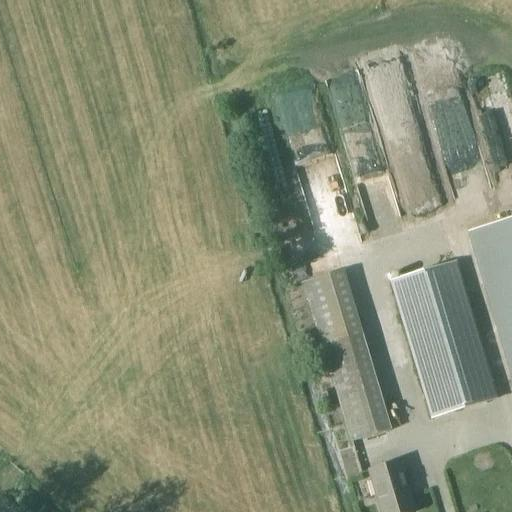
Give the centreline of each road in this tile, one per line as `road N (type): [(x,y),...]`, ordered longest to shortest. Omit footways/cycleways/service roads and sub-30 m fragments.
road 1 (unclassified): [(440,227),(385,250),(370,267),(370,303),(422,455)]
road 2 (unclassified): [(440,227),(467,264),(511,417)]
